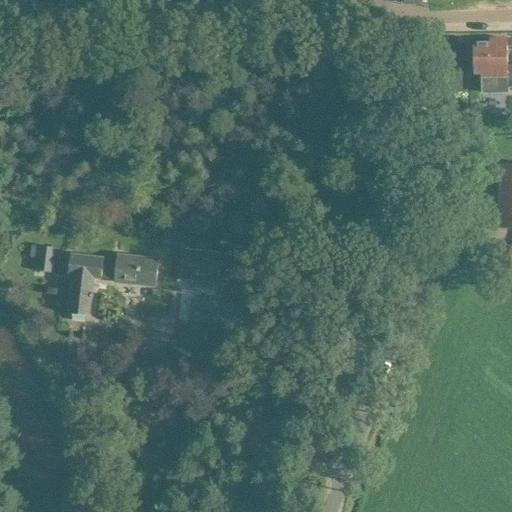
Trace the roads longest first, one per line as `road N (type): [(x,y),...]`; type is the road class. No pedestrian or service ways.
road 1 (unclassified): [(330,511),(435,213),(433,171),(389,19)]
road 2 (unclassified): [(389,19),(511,15)]
